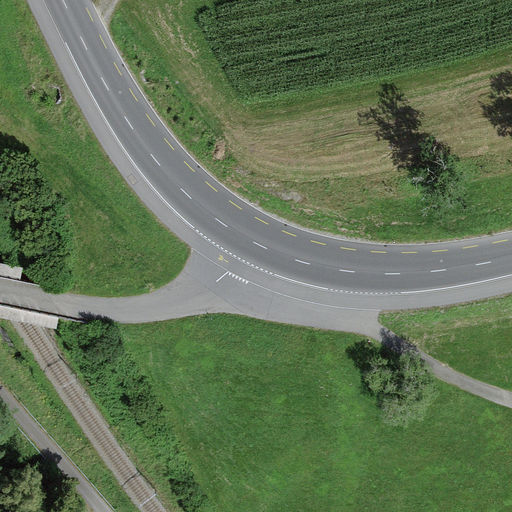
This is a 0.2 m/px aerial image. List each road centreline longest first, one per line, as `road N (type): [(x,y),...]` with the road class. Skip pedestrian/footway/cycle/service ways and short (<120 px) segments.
road 1 (primary): [(256,243),(170,178),(128,122),(63,0)]
road 2 (residential): [(256,243),(216,281),(158,307),(98,308),(0,290)]
road 3 (primary): [(511,257),(435,271),(361,272),(256,243)]
